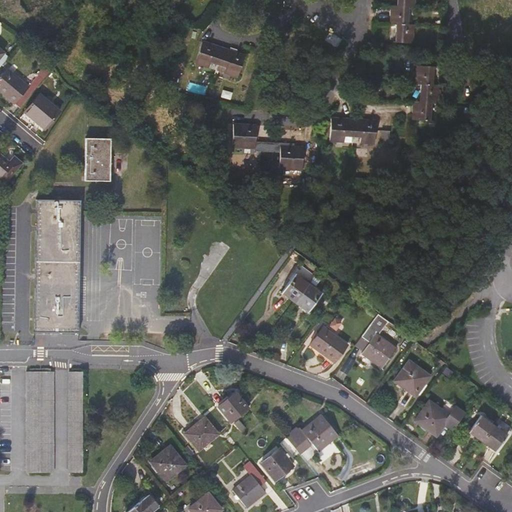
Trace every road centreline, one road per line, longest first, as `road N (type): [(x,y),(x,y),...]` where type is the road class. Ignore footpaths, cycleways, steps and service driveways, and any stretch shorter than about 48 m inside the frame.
road 1 (residential): [(444,472),(340,396),(236,356),(169,358)]
road 2 (residential): [(101,511),(109,477),(168,389),(169,358)]
road 3 (residential): [(169,358),(0,356)]
road 4 (residential): [(249,120),(313,121),(353,43),(351,26)]
road 5 (residential): [(444,472),(395,475),(304,511)]
